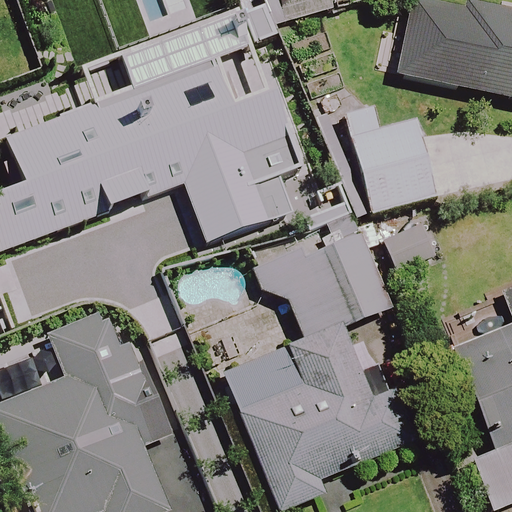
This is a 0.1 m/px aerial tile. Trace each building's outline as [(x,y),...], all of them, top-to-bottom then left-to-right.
[(271,0),(276,27),(330,17),(326,0),(271,0)] [(511,14),(400,0),(389,87),(511,101),(511,14)] [(277,77),(226,47),(0,132),(0,173),(34,261),(173,209),(195,266),(301,226),(315,176),(277,77)] [(404,115),(338,131),(360,224),(426,209),(404,115)] [(419,229),(377,244),(389,279),(432,263),(419,229)] [(379,318),(345,234),(243,275),(256,308),(274,300),(295,350),(215,382),(267,511),(292,511),(319,501),(315,491),(393,459),(371,404),(364,406),(336,336),(379,318)] [(511,289),(493,296),(506,334),(448,354),(483,458),(470,463),(486,511),(498,511),(511,507),(511,289)] [(123,375),(98,315),(38,340),(57,387),(0,410),(0,466),(18,511),(155,511),(133,454),(181,435),(152,364),(123,375)]
